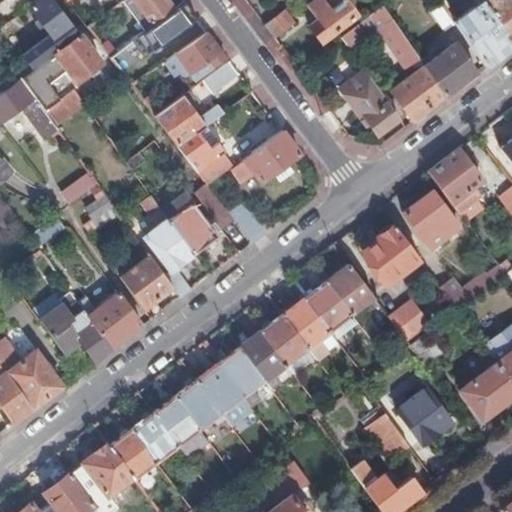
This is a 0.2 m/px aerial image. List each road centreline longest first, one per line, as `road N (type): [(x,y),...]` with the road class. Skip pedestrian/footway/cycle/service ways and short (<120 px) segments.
road 1 (residential): [(360,194),(0,465)]
road 2 (residential): [(214,0),(360,194)]
road 3 (residential): [(511,78),(360,194)]
